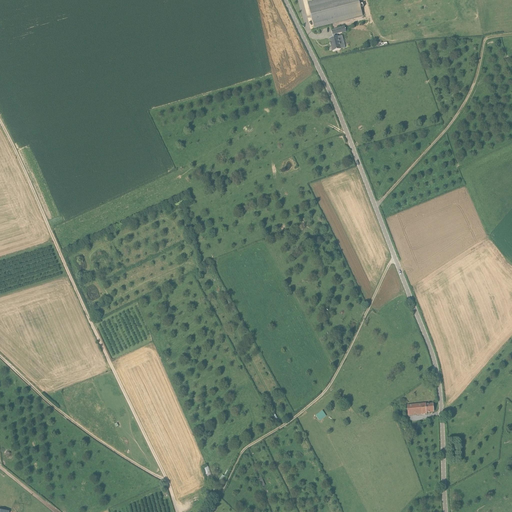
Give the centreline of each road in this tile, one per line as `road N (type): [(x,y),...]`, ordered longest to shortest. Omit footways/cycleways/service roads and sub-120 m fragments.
road 1 (unclassified): [(445,511),(434,360),(340,115),(285,0)]
road 2 (track): [(166,480),(0,121)]
road 3 (track): [(210,511),(243,449),(327,387),(394,257)]
road 4 (track): [(375,207),(461,107),(485,38),(507,34)]
road 5 (track): [(0,356),(81,428),(166,480)]
